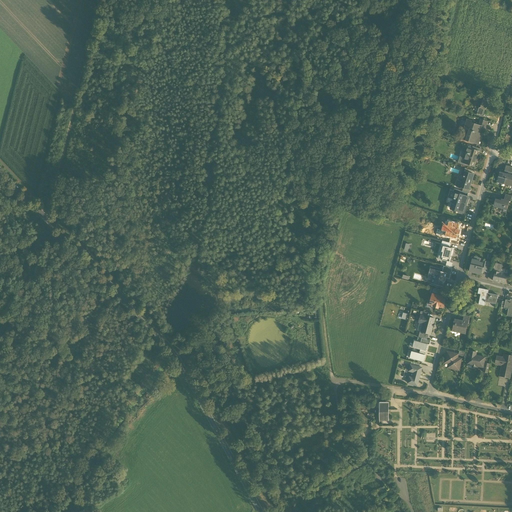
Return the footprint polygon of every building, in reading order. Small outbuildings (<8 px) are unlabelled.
[(479,108),(485,110),(489,99),(479,96),(475,106),(479,108)] [(477,115),(483,117),(485,110),(479,108),(477,115)] [(464,129),(467,121),(471,123),(472,121),(467,119),(464,129)] [(483,127),(486,128),(488,122),(481,119),(479,125),(483,126),(483,127)] [(467,141),(477,144),(483,127),(483,126),(479,125),(471,123),(467,121),(464,129),(470,131),(467,141)] [(468,154),(466,159),(464,163),(466,164),(475,167),(476,162),(475,162),(477,157),(478,157),(479,152),(480,152),(472,149),(466,147),(464,153),(468,154)] [(463,188),(469,190),(471,183),(473,174),(466,171),(466,172),(462,182),(458,181),(456,186),(461,188),(463,188)] [(497,181),(505,183),(508,174),(504,173),(500,172),(497,181)] [(453,192),(452,197),(454,197),(452,205),(451,209),(462,212),(464,205),(466,205),(467,202),(465,202),(467,196),(453,192)] [(494,205),(507,209),(509,202),(510,201),(504,200),(501,199),(501,200),(495,199),(494,205)] [(451,239),(456,240),(461,224),(449,222),(448,226),(444,225),(443,231),(447,232),(445,237),(451,239)] [(453,256),(455,248),(450,247),(441,245),(440,251),(443,252),(442,257),(443,258),(442,260),(447,261),(450,262),(452,255),(453,256)] [(473,260),(472,259),(470,271),(481,274),(482,268),(481,267),(482,263),(479,262),(479,261),(473,260)] [(486,262),(484,271),(490,272),(492,263),(486,262)] [(493,281),(505,283),(508,274),(501,272),(502,268),(502,265),(495,263),(493,271),(495,271),(493,281)] [(431,283),(444,287),(446,278),(450,279),(451,274),(450,274),(442,272),(430,269),(429,274),(433,275),(431,283)] [(479,304),(485,306),(485,302),(486,300),(488,300),(488,301),(496,303),(497,298),(498,298),(498,296),(498,295),(488,293),(489,290),(485,289),(484,294),(481,294),(479,304)] [(432,294),(430,304),(434,305),(434,307),(438,308),(439,306),(443,308),(445,299),(442,298),(443,297),(440,296),(432,294)] [(420,323),(423,324),(433,326),(435,319),(426,316),(421,315),(419,322),(420,323)] [(454,330),(464,332),(466,323),(467,321),(463,320),(462,321),(460,321),(460,322),(456,321),(456,323),(455,323),(455,325),(454,330)] [(431,334),(433,326),(423,324),(421,331),(421,332),(429,334),(431,334)] [(427,339),(429,334),(421,332),(421,331),(420,331),(418,337),(422,338),(427,339)] [(413,347),(420,350),(425,351),(426,351),(428,344),(421,342),(414,341),(413,347)] [(425,355),(424,355),(419,353),(412,351),(410,358),(423,362),(425,355)] [(449,368),(459,370),(461,359),(457,359),(458,355),(447,352),(445,362),(450,362),(450,363),(449,368)] [(467,364),(483,367),(484,363),(485,358),(469,354),(467,364)] [(501,376),(509,378),(510,372),(511,373),(511,369),(511,356),(505,356),(504,359),(498,358),(497,363),(505,365),(504,371),(502,371),(501,376)] [(409,377),(408,383),(417,385),(419,378),(418,378),(419,375),(420,375),(422,368),(419,367),(411,365),(409,371),(414,372),(412,378),(409,377)] [(380,420),(389,420),(389,402),(380,402),(380,420)]
